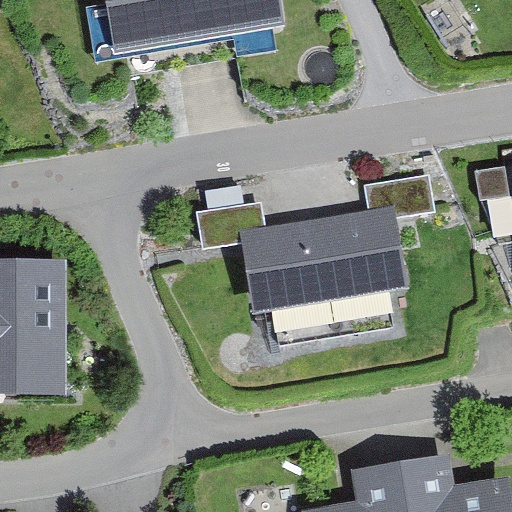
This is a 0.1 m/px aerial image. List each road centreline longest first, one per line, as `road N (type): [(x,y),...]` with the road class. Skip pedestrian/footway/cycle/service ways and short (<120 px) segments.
road 1 (residential): [(0,492),(69,488),(143,455),(168,402),(89,181)]
road 2 (residential): [(89,181),(511,111)]
